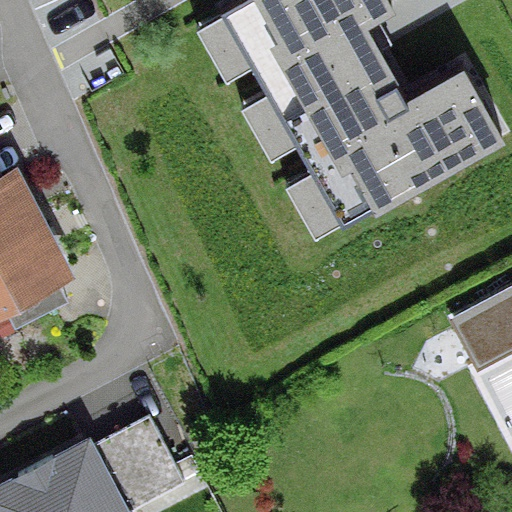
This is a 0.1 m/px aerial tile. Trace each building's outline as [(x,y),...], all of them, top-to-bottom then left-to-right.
[(392,15),(383,0),(261,0),(229,18),(348,230),(499,146),(463,82),(404,115),(358,34),(392,15)] [(0,237),(34,219),(8,172),(0,176),(0,237)] [(0,298),(59,268),(34,219),(0,237),(0,298)] [(167,455),(152,425),(117,444),(144,498),(180,478),(167,455)] [(17,477),(0,485),(0,511),(118,511),(82,442),(50,459),(48,455),(14,473),(17,477)]
